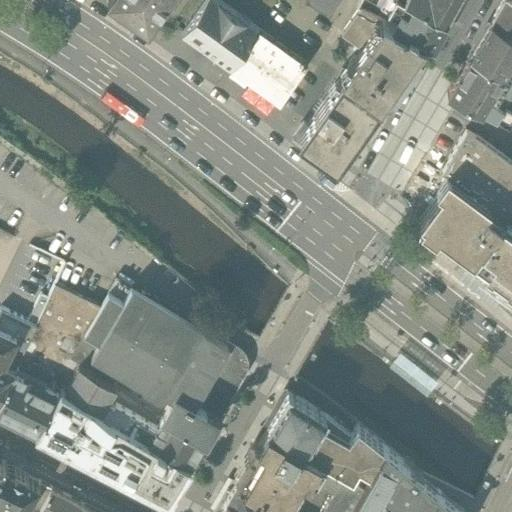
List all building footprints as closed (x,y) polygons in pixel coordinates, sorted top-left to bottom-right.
[(116,0),(147,21),(161,0),(116,0)] [(235,11),(220,0),(205,0),(182,32),(230,66),(258,27),(235,11)] [(424,7),(410,0),(390,0),(387,7),(396,12),(390,22),(423,39),(423,40),(432,45),(442,28),(440,27),(444,19),(423,8),(424,7)] [(455,0),(410,0),(424,7),(423,8),(444,19),(455,0)] [(511,25),(511,0),(501,0),(490,19),(509,31),(511,25)] [(390,22),(360,6),(342,32),(360,45),(340,74),(379,101),(423,40),(423,39),(390,22)] [(511,32),(509,31),(490,19),(469,54),(499,73),(501,74),(511,56),(511,32)] [(306,61),(258,27),(230,66),(278,100),(306,61)] [(499,73),(469,54),(468,55),(471,57),(451,90),(448,88),(447,91),(459,98),(477,106),(495,116),(501,106),(511,87),(511,80),(501,74),(499,73)] [(379,101),(340,74),(300,131),(338,158),(379,101)] [(511,110),(501,106),(495,116),(511,124),(511,110)] [(511,201),(511,158),(479,134),(466,127),(442,167),(450,173),(418,216),(472,256),(511,201)] [(511,201),(472,256),(511,285),(511,201)] [(65,261),(41,249),(24,285),(40,292),(47,296),(48,297),(55,282),(65,261)] [(227,343),(116,277),(100,304),(69,356),(104,377),(130,392),(137,381),(165,397),(165,396),(170,399),(162,411),(204,436),(216,415),(210,411),(235,367),(236,363),(236,359),(232,355),(223,349),(227,343)] [(35,324),(0,395),(0,410),(35,428),(60,385),(52,381),(68,355),(69,356),(100,304),(55,282),(48,297),(47,296),(34,323),(35,324)] [(40,292),(26,319),(34,323),(47,296),(40,292)] [(0,395),(35,324),(34,323),(26,319),(0,306),(0,395)] [(69,356),(68,355),(52,381),(60,385),(89,402),(104,377),(69,356)] [(130,392),(104,377),(89,402),(189,461),(201,441),(204,436),(162,411),(130,392)] [(89,402),(60,385),(35,428),(63,441),(62,443),(155,491),(163,475),(177,483),(190,461),(189,461),(89,402)] [(312,406),(300,398),(300,399),(287,391),(267,426),(305,448),(325,414),(312,406)] [(349,433),(325,414),(305,448),(363,483),(384,446),(357,424),(349,433)] [(305,448),(267,426),(235,481),(291,511),(346,511),(363,483),(305,448)] [(465,511),(384,446),(363,483),(346,511),(465,511)] [(2,462),(0,466),(0,511),(8,511),(27,475),(2,462)] [(177,483),(163,475),(155,491),(161,492),(167,490),(169,489),(172,488),(175,486),(177,483)] [(100,511),(39,481),(20,511),(36,511),(38,509),(43,511),(100,511)] [(291,511),(235,481),(226,497),(252,511),(291,511)] [(252,511),(226,497),(217,511),(252,511)]
